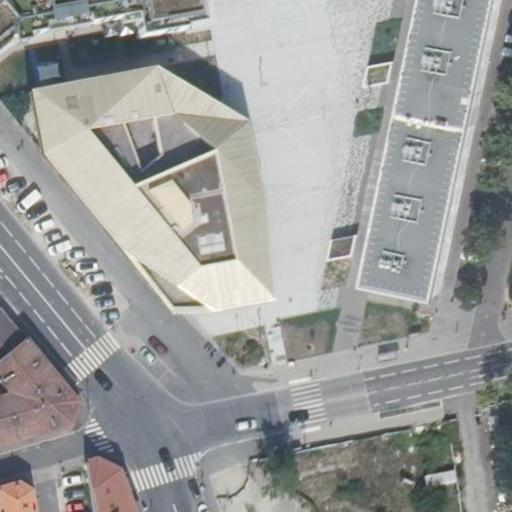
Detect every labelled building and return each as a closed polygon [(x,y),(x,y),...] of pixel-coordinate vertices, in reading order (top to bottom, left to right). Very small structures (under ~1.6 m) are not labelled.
[(136,38),(207,26),(202,0),(0,0),(0,46),(7,40),(62,30),(61,22),(84,19),(85,25),(132,17),(136,38)] [(500,0),(427,0),(371,277),(439,291),(500,0)] [(362,87),(388,83),(392,62),(367,66),(362,87)] [(246,305),(276,300),(269,215),(249,117),(223,102),(158,65),(32,88),(44,157),(123,251),(175,313),(216,311),(246,305)] [(327,262),(352,257),(356,234),(331,239),(327,262)] [(0,357),(24,338),(0,307),(0,357)] [(0,444),(69,424),(72,414),(76,400),(24,338),(0,357),(0,382),(5,388),(15,390),(13,397),(2,395),(0,395),(0,444)] [(91,511),(131,511),(116,470),(105,465),(93,459),(84,462),(91,511)] [(0,511),(32,511),(30,491),(16,482),(0,486),(0,511)]
